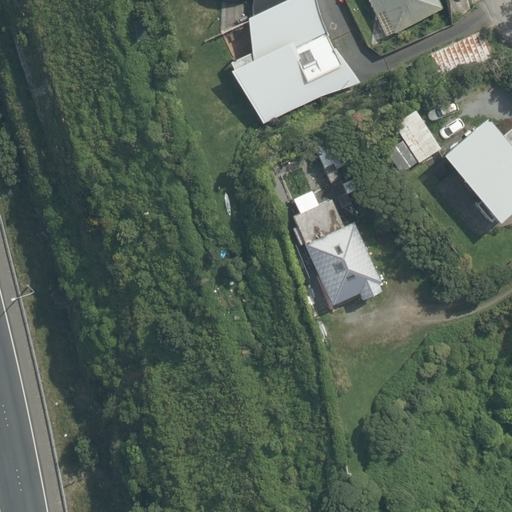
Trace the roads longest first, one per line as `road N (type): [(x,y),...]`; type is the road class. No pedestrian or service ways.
road 1 (motorway): [(0,369),(28,511)]
road 2 (residential): [(511,283),(448,323),(386,339)]
